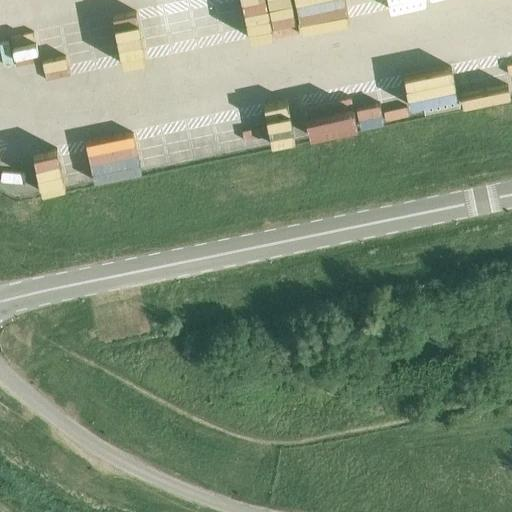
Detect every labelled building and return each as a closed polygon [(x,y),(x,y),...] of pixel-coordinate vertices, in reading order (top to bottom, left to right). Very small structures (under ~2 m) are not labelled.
[(43,37),(21,43),(25,61),(48,55),(43,37)] [(79,54),(82,68),(103,63),(99,49),(79,54)] [(455,61),(457,72),(445,74),(450,105),(486,99),(478,57),(455,61)] [(199,115),(201,145),(236,141),(233,111),(199,115)] [(160,147),(165,163),(200,152),(195,136),(160,147)]
